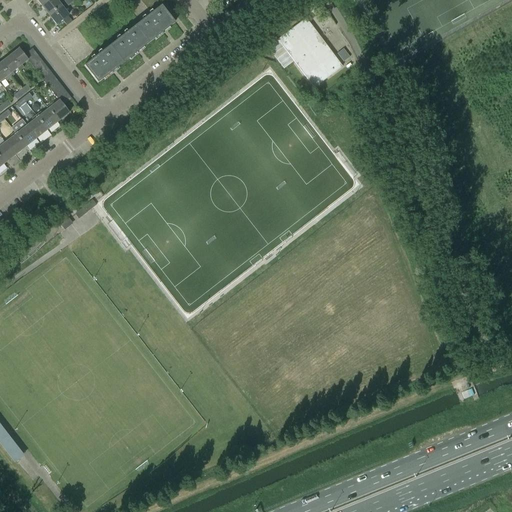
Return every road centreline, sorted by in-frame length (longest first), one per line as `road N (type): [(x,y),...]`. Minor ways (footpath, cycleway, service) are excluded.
road 1 (unclassified): [(328,9),(356,54),(478,333)]
road 2 (trunk): [(511,424),(305,511)]
road 3 (trunk): [(362,511),(511,450)]
road 4 (residential): [(100,118),(211,33)]
road 5 (residential): [(0,200),(100,118)]
road 6 (residential): [(100,118),(21,22)]
